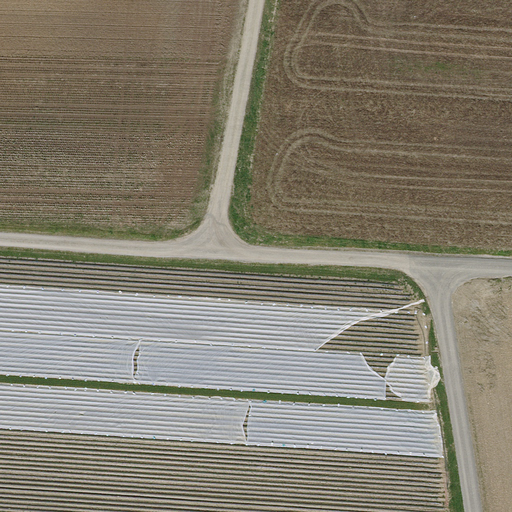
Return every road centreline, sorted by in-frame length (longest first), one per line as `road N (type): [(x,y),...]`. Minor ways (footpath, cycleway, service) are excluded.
road 1 (track): [(511,269),(0,233)]
road 2 (track): [(217,245),(260,0)]
road 3 (track): [(474,511),(441,266)]
